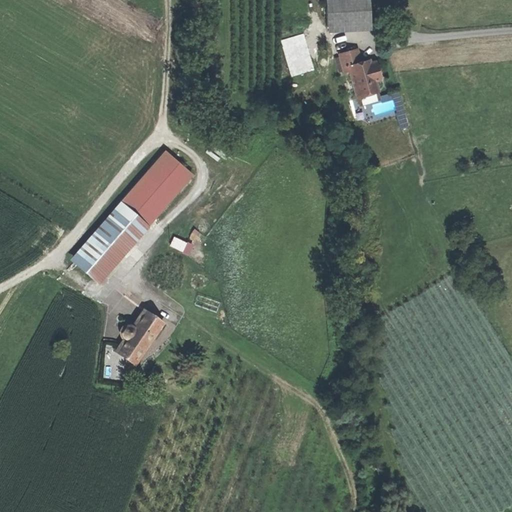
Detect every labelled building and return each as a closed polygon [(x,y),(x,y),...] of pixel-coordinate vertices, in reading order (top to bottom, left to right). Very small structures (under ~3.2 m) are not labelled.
[(347,0),(326,2),(329,26),(369,22),(366,0),(347,0)] [(340,55),(344,69),(349,68),(357,95),(377,90),(374,79),(373,75),(378,73),(377,68),(375,62),(370,63),(369,59),(361,62),(357,48),(340,53),(340,55)] [(339,71),(344,69),(340,55),(335,56),(339,71)] [(379,98),(377,90),(357,95),(359,104),(379,98)] [(326,118),(333,126),(339,120),(333,112),(326,118)] [(333,126),(342,137),(349,132),(339,120),(333,126)] [(165,149),(122,198),(148,221),(191,172),(165,149)] [(75,262),(96,280),(145,225),(124,206),(75,262)] [(188,253),(190,243),(171,238),(168,247),(188,253)] [(119,346),(138,359),(163,323),(145,310),(119,346)] [(134,365),(138,359),(119,346),(116,352),(134,365)]
